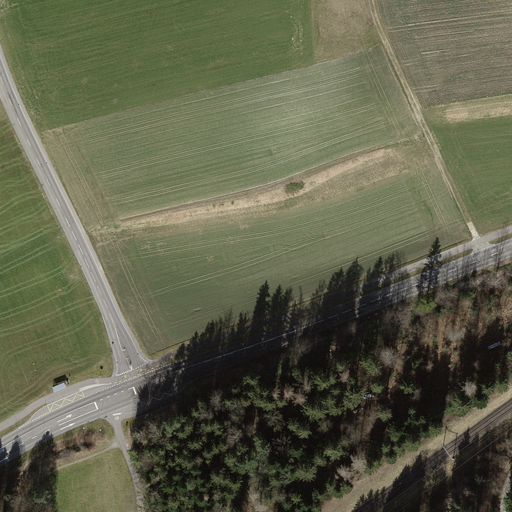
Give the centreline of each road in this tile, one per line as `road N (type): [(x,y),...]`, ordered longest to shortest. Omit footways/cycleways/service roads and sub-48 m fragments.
road 1 (secondary): [(511,248),(141,388)]
road 2 (unclassified): [(141,388),(0,68)]
road 3 (track): [(373,0),(485,258)]
road 4 (secondary): [(141,388),(0,453)]
road 5 (track): [(23,511),(37,476),(122,441)]
